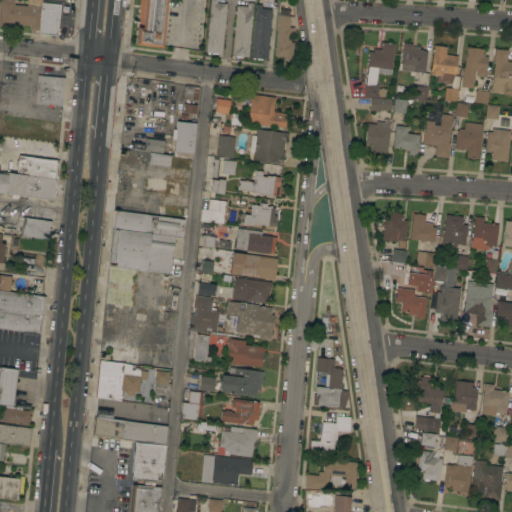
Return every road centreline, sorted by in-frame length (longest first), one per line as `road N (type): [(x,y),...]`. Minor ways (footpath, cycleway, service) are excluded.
road 1 (tertiary): [(315,0),(389,511)]
road 2 (primary): [(87,55),(51,436)]
road 3 (primary): [(65,511),(101,146)]
road 4 (residential): [(0,44),(329,89)]
road 5 (residential): [(301,293),(279,511)]
road 6 (residential): [(329,89),(306,199),(301,293)]
road 7 (residential): [(317,10),(511,22)]
road 8 (residential): [(340,180),(511,194)]
road 9 (residential): [(364,337),(511,357)]
